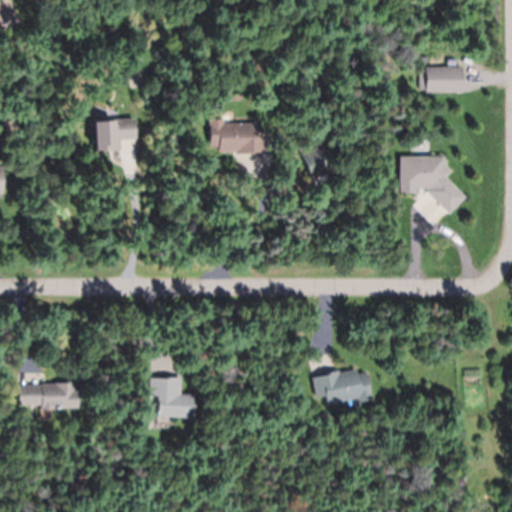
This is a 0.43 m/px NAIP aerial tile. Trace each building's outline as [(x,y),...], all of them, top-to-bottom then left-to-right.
[(0,11),(0,25),(3,32),(21,22),(12,5),(0,11)] [(96,150),(120,150),(119,140),(135,140),(135,120),(95,121),(96,150)] [(265,152),(265,133),(256,133),(255,121),(209,122),(209,153),(265,152)] [(333,170),(322,144),(300,154),(312,179),(333,170)] [(329,371),(336,369),(337,372),(354,368),(355,373),(364,371),(370,398),(356,401),(356,397),(327,404),(324,394),(315,396),(311,378),(313,377),(320,375),(320,373),(329,371)] [(180,379),(149,378),(148,397),(158,397),(157,418),(194,419),(195,395),(180,395),(180,379)] [(40,383),(54,382),(62,382),(62,380),(73,380),(73,389),(77,389),(77,407),(53,407),(53,408),(39,408),(39,403),(17,404),(17,385),(18,385),(25,385),(25,384),(39,384),(39,383),(40,383)]
